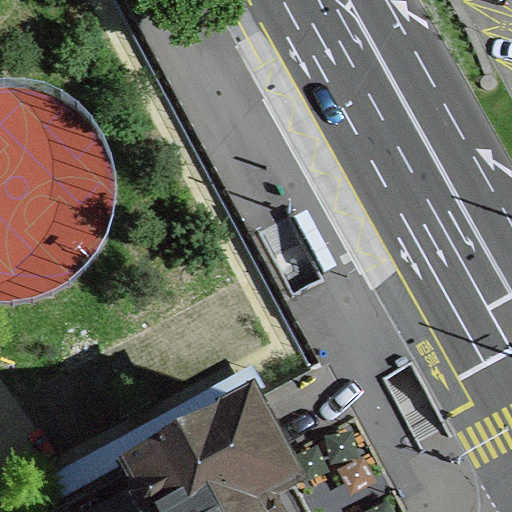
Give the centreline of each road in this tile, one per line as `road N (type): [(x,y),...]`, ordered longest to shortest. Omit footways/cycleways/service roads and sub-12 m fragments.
road 1 (primary): [(329,0),(511,319)]
road 2 (motorway): [(364,0),(511,265)]
